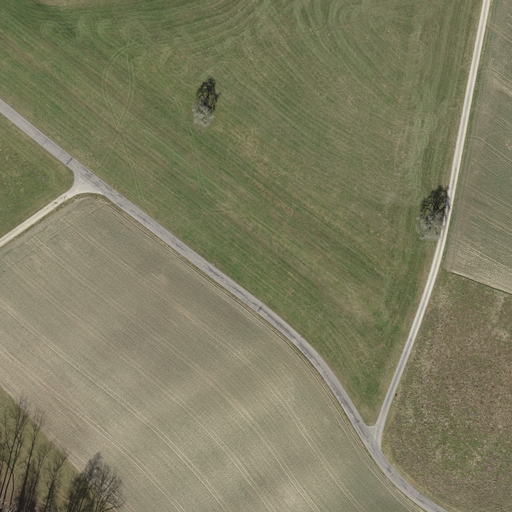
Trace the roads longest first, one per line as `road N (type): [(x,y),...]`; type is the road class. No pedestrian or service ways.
road 1 (residential): [(0,109),(301,343),(396,479),(437,511)]
road 2 (track): [(373,447),(446,227),(489,0)]
